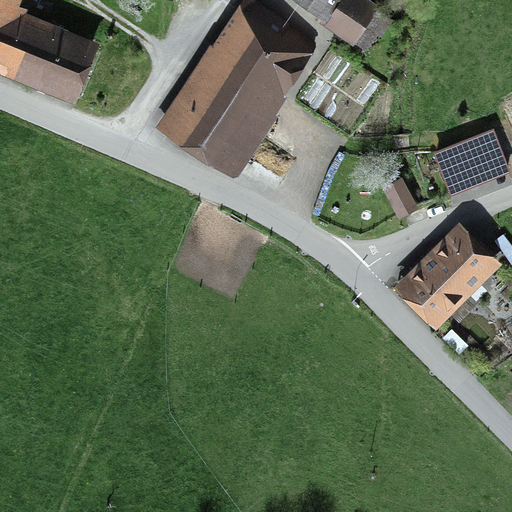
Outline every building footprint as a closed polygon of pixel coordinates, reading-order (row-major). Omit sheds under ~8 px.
[(20,0),(0,0),(0,72),(68,100),(93,40),(17,9),(20,0)] [(319,41),(255,0),(237,0),(155,125),(231,175),(319,41)] [(284,0),(352,45),(378,6),(368,0),(284,0)] [(511,169),(511,166),(496,126),(436,149),(453,192),(511,169)] [(399,179),(387,186),(400,213),(414,205),(399,179)] [(449,241),(404,286),(434,318),(493,259),(464,230),(462,231),(464,233),(452,245),(449,241)]
